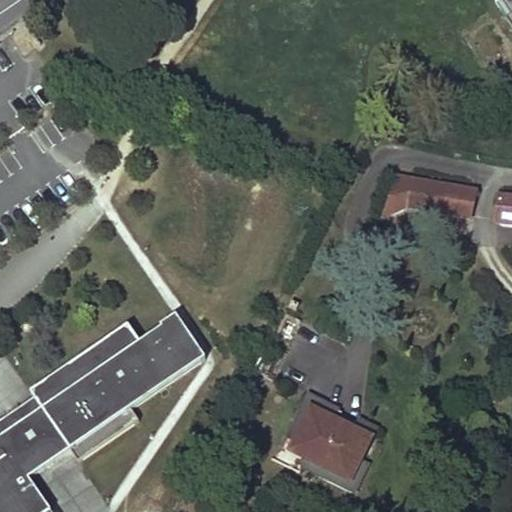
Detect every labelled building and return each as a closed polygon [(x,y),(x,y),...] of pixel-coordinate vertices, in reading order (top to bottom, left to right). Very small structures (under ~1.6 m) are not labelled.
[(511,0),(499,0),(496,3),(511,26),(511,0)] [(471,191),(395,178),(382,217),(408,205),(467,216),(471,191)] [(511,198),(503,197),(500,222),(511,223),(511,198)] [(50,511),(28,479),(70,450),(78,462),(139,421),(131,410),(205,359),(176,316),(139,341),(128,325),(35,390),(31,393),(36,401),(21,411),(17,406),(6,413),(10,419),(0,425),(0,511),(50,511)] [(337,404),(309,390),(291,427),(298,430),(295,437),(309,444),(302,458),(353,484),(365,459),(359,456),(375,423),(360,416),(355,425),(332,414),(337,404)]
